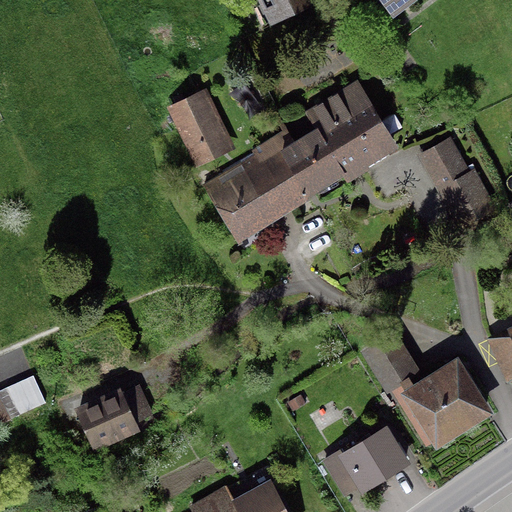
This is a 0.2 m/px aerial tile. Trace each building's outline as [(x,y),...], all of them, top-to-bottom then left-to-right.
[(295,13),(314,4),(311,0),(259,0),(272,24),(290,15),(294,17),(295,13)] [(292,174),(275,185),(288,205),(339,174),(345,183),(348,182),(342,172),(390,142),(355,85),(304,117),(314,133),(291,147),(280,153),(292,174)] [(196,162),(223,149),(197,95),(169,108),(196,162)] [(237,237),(288,205),(275,185),(292,174),(280,153),(291,147),(282,133),(251,152),(259,166),(228,186),(221,175),(203,187),(238,245),(240,243),(237,237)] [(458,226),(490,209),(470,173),(465,176),(446,141),(419,156),(458,226)] [(433,441),(483,410),(456,365),(414,391),(408,381),(414,378),(390,337),(366,352),(389,390),(390,389),(395,397),(404,392),(433,441)] [(44,402),(31,375),(4,388),(17,414),(44,402)] [(136,387),(76,414),(90,444),(134,423),(133,421),(148,415),(136,387)] [(342,454),(340,450),(323,461),(344,495),(360,485),(363,489),(403,465),(381,430),(342,454)] [(282,511),(268,485),(233,504),(237,511),(282,511)] [(237,511),(233,504),(225,489),(189,509),(191,511),(237,511)]
